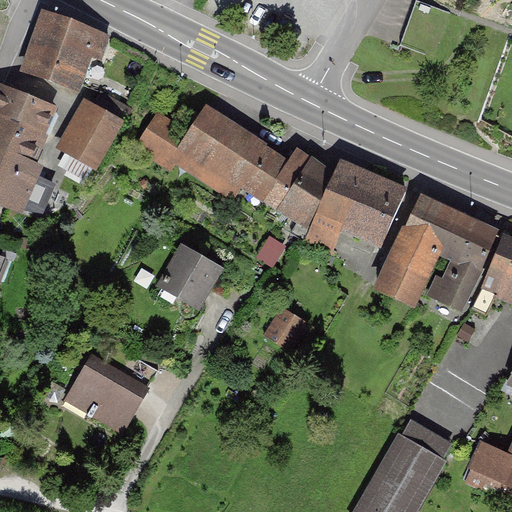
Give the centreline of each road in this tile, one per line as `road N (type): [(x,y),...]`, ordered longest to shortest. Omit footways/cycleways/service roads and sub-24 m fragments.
road 1 (primary): [(104,0),(306,100)]
road 2 (primary): [(306,100),(511,188)]
